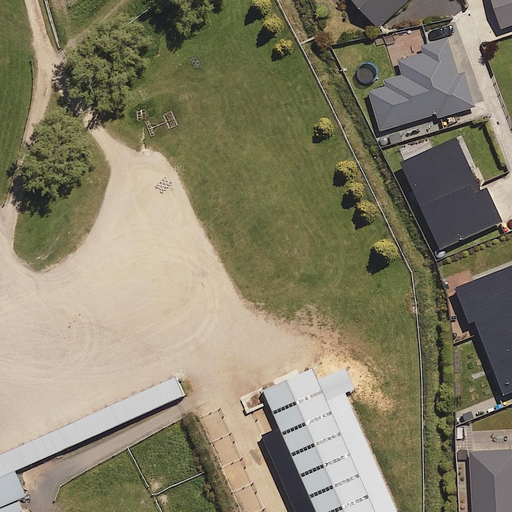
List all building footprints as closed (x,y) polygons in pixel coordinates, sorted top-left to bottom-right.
[(407,0),(354,0),(377,26),(407,0)] [(511,0),(493,0),(502,26),(511,23),(511,0)] [(457,72),(446,38),(420,46),(421,50),(393,59),(398,74),(383,79),(385,86),(369,91),(382,130),(437,112),(439,117),(475,105),(464,70),(457,72)] [(481,188),(458,137),(402,161),(441,248),(501,221),(486,186),(481,188)] [(511,264),(456,287),(470,321),(475,319),(504,393),(511,390),(511,264)] [(399,511),(346,390),(356,386),(347,365),(318,377),(313,364),(263,386),(317,511),(399,511)] [(0,503),(18,496),(27,492),(16,468),(184,393),(175,374),(0,452),(0,503)] [(511,511),(511,448),(469,452),(473,511),(511,511)] [(25,511),(18,496),(0,503),(0,507),(2,511),(25,511)]
